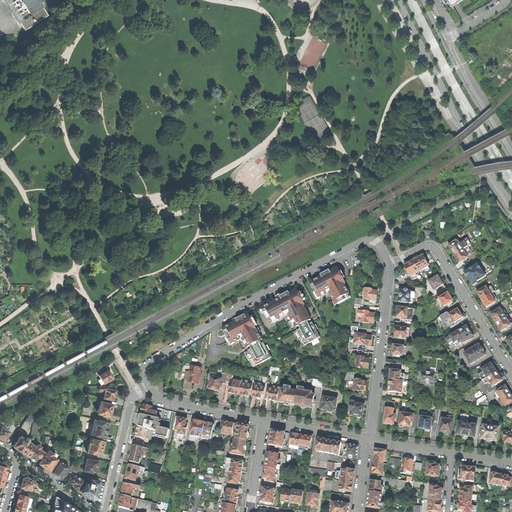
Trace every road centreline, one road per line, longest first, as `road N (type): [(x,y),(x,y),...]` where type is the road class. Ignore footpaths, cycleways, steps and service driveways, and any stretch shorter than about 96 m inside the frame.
road 1 (residential): [(150,387),(144,370),(151,359),(354,244),(376,241),(390,265)]
road 2 (residential): [(399,0),(460,122),(511,203)]
road 3 (residential): [(390,265),(434,247),(511,373)]
road 4 (residential): [(368,439),(390,265)]
road 5 (residential): [(104,511),(132,398),(150,387)]
road 6 (residential): [(511,159),(443,40)]
road 7 (residential): [(263,420),(165,401),(150,387)]
